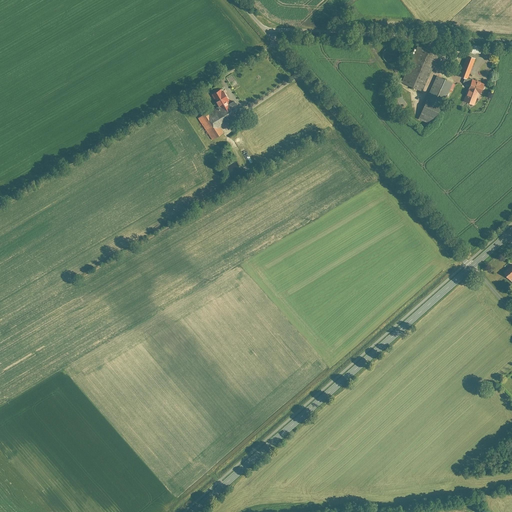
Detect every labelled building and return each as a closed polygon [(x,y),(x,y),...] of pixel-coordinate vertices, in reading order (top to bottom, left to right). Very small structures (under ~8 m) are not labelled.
[(438,56),(417,47),(402,83),(422,92),(438,56)] [(383,56),(384,60),(386,63),(389,64),(392,65),(397,62),(399,59),(400,56),(399,52),(397,50),(392,48),(388,48),(385,51),(383,54),(383,56)] [(467,56),(460,77),(465,79),(468,80),(476,60),(467,56)] [(437,77),(419,120),(433,126),(451,83),(437,77)] [(470,85),(464,103),(474,107),(479,94),(482,95),(485,85),(483,84),(473,80),(472,82),(468,80),(465,79),(463,83),(470,85)] [(224,134),(220,127),(241,114),(233,102),(232,103),(223,89),(212,95),(221,110),(212,115),(210,112),(198,119),(212,142),(224,134)] [(401,95),(392,100),(397,109),(406,105),(401,95)]
